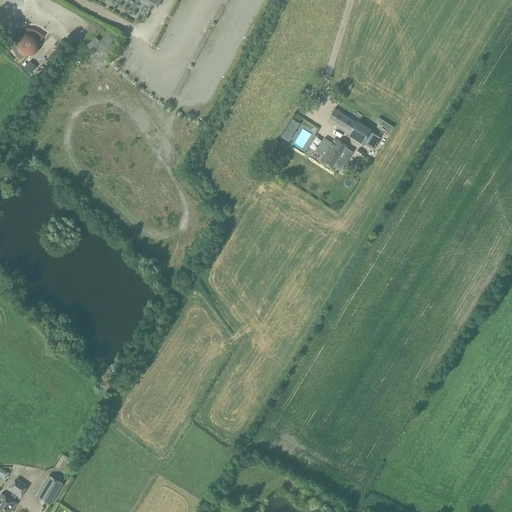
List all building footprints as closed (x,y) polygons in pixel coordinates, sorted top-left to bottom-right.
[(38,41),(42,37),(34,32),(29,31),(25,31),(20,33),(16,35),(14,39),(12,45),(13,50),(15,55),(20,60),(23,57),(27,57),(31,56),(34,54),(37,50),(38,46),(38,41)] [(90,50),(99,42),(96,38),(87,46),(90,50)] [(32,73),(39,69),(34,62),(28,66),(32,73)] [(334,108),(329,115),(326,121),(362,145),(363,143),(373,150),(380,138),(371,131),(357,122),(334,108)] [(348,148),(334,139),(332,143),(324,138),(315,151),(323,156),(321,160),(335,169),(336,168),(341,171),(353,152),(348,149),(348,148)] [(338,194),(345,195),(346,187),(333,186),(333,190),(338,190),(338,194)] [(56,468),(52,475),(60,481),(65,475),(56,468)] [(48,506),(61,484),(49,476),(36,499),(48,506)] [(21,498),(28,487),(16,480),(10,490),(14,493),(10,500),(2,495),(0,498),(0,511),(11,511),(16,504),(13,502),(17,495),(21,498)]
